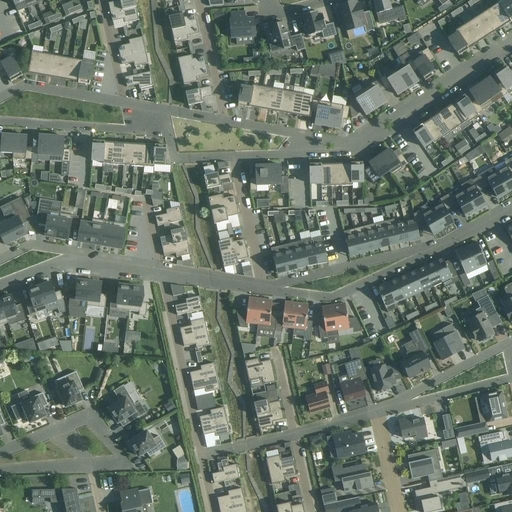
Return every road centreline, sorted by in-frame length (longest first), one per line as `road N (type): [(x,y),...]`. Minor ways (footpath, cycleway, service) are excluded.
road 1 (residential): [(256,289),(332,298),(462,238)]
road 2 (residential): [(324,144),(351,144),(511,40)]
road 3 (residential): [(462,238),(263,288)]
road 4 (residential): [(161,271),(202,457)]
road 5 (residential): [(375,414),(511,348)]
road 6 (residential): [(0,122),(150,132)]
road 7 (residential): [(263,288),(232,157)]
road 8 (residential): [(225,122),(198,0)]
road 9 (residential): [(57,433),(91,420),(124,462),(89,464)]
road 10 (residential): [(3,96),(24,86),(124,103)]
